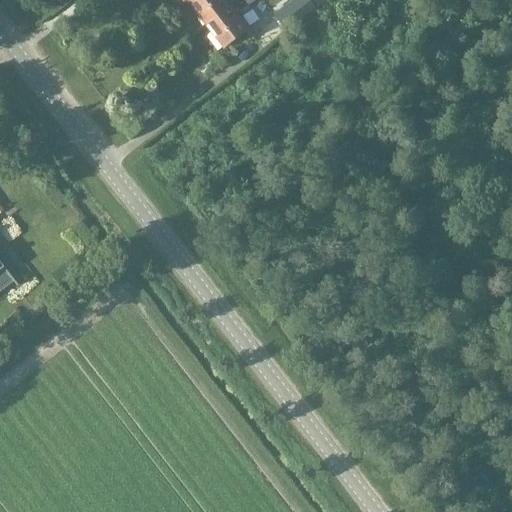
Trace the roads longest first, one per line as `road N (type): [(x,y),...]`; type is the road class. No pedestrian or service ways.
road 1 (tertiary): [(377,511),(0,31)]
road 2 (track): [(403,511),(469,438),(511,408)]
